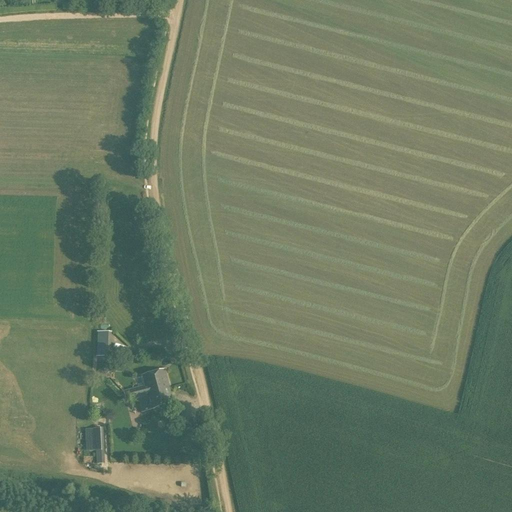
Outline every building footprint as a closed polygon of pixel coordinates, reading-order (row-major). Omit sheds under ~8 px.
[(97,356),(110,357),(111,333),(97,332),(97,356)] [(142,377),(145,386),(146,392),(152,390),(152,393),(169,389),(164,371),(142,377)] [(133,389),(136,400),(137,399),(141,413),(173,404),(169,389),(152,393),(152,390),(146,392),(145,386),(133,389)] [(126,402),(136,400),(133,389),(123,392),(126,402)] [(100,429),(100,426),(94,427),(94,429),(87,429),(88,452),(104,451),(103,429),(100,429)]
